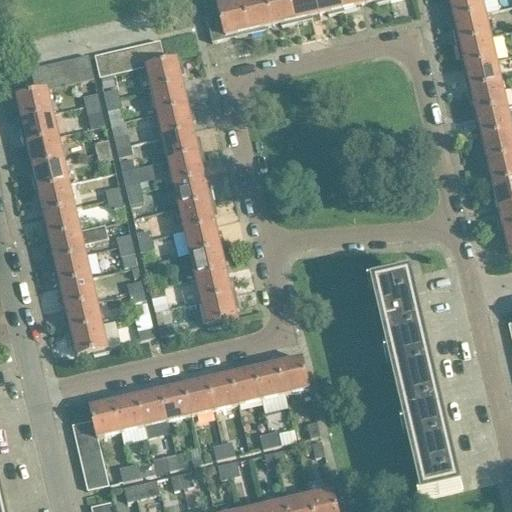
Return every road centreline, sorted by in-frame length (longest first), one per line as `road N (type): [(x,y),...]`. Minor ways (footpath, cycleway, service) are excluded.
road 1 (residential): [(455,230),(416,65),(394,46),(241,78),(236,117),(264,238)]
road 2 (residential): [(264,238),(285,335),(36,394)]
road 3 (residential): [(264,238),(455,230)]
road 4 (residential): [(511,459),(470,295)]
road 5 (residential): [(0,69),(139,36)]
road 6 (residential): [(64,511),(36,394)]
